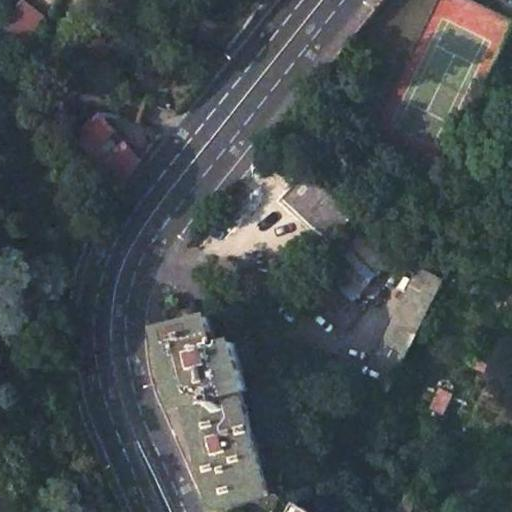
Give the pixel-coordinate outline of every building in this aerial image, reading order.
[(438,181),(449,159),(487,81),(511,30),(511,19),(471,0),(435,0),(410,52),(376,123),(365,145),(438,181)] [(161,96),(147,112),(163,125),(176,108),(161,96)] [(138,159),(99,113),(74,135),(117,184),(138,159)] [(298,182),(281,201),(329,245),(336,237),(356,216),(308,172),(298,182)] [(356,216),(336,237),(376,275),(395,254),(356,216)] [(312,264),(294,284),(344,330),(363,310),(312,264)] [(418,270),(362,379),(388,394),(443,282),(418,270)] [(270,310),(251,331),(325,398),(344,378),(270,310)] [(205,467),(215,508),(216,508),(231,504),(275,493),(268,467),(274,466),(269,447),(253,386),(247,388),(235,343),(219,347),(211,318),(163,330),(168,351),(171,360),(165,362),(161,370),(163,379),(172,376),(180,407),(188,405),(198,442),(191,444),(198,469),(205,467)] [(410,485),(396,511),(409,511),(416,496),(410,485)] [(288,511),(315,511),(295,501),(288,511)]
